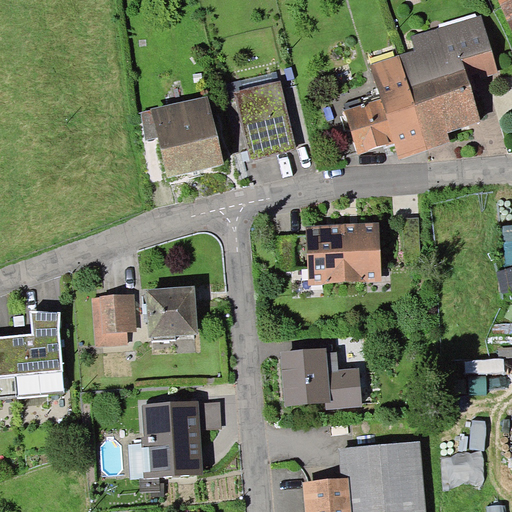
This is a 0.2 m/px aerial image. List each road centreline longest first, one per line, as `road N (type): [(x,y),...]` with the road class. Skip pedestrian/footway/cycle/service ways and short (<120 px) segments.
road 1 (residential): [(256,511),(224,208)]
road 2 (residential): [(224,208),(364,180),(511,168)]
road 3 (residential): [(0,283),(224,208)]
